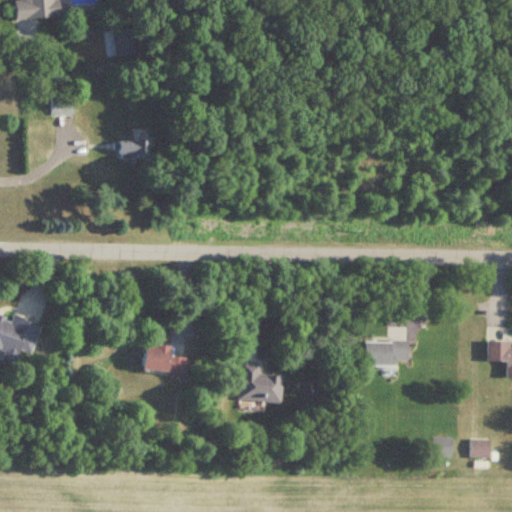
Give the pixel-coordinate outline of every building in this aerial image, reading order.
[(10,20),(52,18),(51,0),(9,0),(10,20)] [(46,116),(70,116),(70,97),(46,97),(46,116)] [(143,141),(113,141),(113,159),(143,159),(143,141)] [(7,316),(6,320),(0,318),(0,351),(12,356),(14,349),(26,354),(36,326),(7,316)] [(504,340),(481,340),(482,361),(501,361),(501,378),(511,377),(511,347),(504,347),(504,340)] [(358,365),(402,365),(402,341),(358,341),(358,365)] [(180,375),(182,357),(165,355),(166,346),(139,343),(136,370),(180,375)] [(234,401),(276,402),(277,375),(254,374),(255,363),(236,362),(234,401)] [(448,437),(428,437),(428,457),(447,457),(448,437)] [(484,457),(484,439),(466,439),(466,457),(484,457)]
